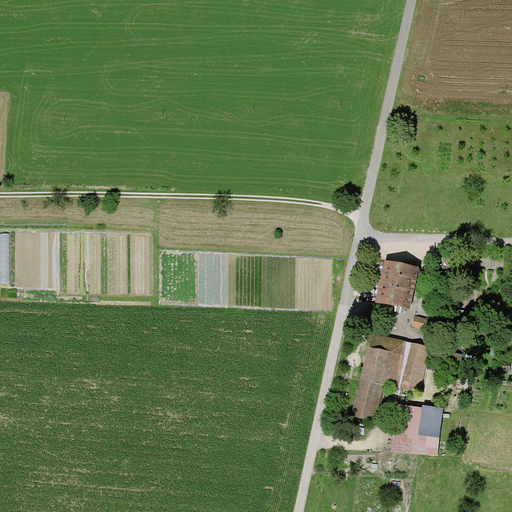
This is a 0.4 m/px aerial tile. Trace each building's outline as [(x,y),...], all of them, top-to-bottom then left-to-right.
[(417,269),(385,263),(376,302),(409,309),(417,269)] [(427,319),(414,315),(411,326),(424,329),(427,319)] [(372,420),(380,386),(417,394),(427,349),(424,348),(371,336),(361,381),(353,415),(370,420),(372,420)] [(461,374),(464,354),(448,352),(445,372),(461,374)] [(395,408),(390,449),(435,454),(441,410),(426,408),(425,412),(395,408)]
